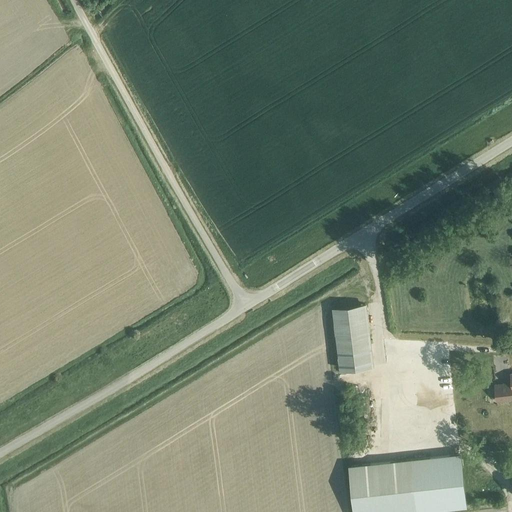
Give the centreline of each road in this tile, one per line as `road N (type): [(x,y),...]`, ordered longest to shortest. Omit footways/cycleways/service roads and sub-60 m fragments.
road 1 (unclassified): [(245,306),(68,0)]
road 2 (unclassified): [(245,306),(511,141)]
road 3 (unclassified): [(0,455),(245,306)]
